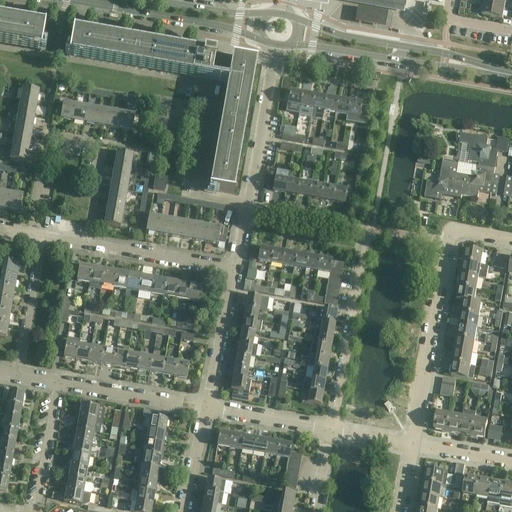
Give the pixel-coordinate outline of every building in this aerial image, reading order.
[(496,0),(484,0),(484,7),(504,11),(505,9),(505,4),(511,4),(511,1),(506,0),(506,2),(496,0)] [(387,13),(357,7),(356,13),(354,23),(384,28),(386,18),(387,13)] [(511,10),(505,9),(504,11),(484,7),(482,16),(503,20),(504,13),(511,14),(511,10)] [(0,42),(40,49),(40,52),(41,52),(45,27),(44,27),(44,30),(0,22),(0,42)] [(215,57),(204,55),(203,58),(73,35),(74,32),(73,32),(69,57),(70,57),(70,54),(231,82),(212,191),(209,190),(209,191),(234,195),(231,194),(254,64),(257,65),(257,64),(232,59),(231,65),(214,62),(215,57)] [(23,89),(21,101),(37,104),(39,92),(23,89)] [(288,105),(287,112),(299,114),(300,108),(302,94),(290,92),(288,105)] [(300,108),(312,110),(314,96),(302,94),(300,108)] [(312,110),(310,118),(322,121),(323,112),(326,98),(314,96),(312,110)] [(335,114),(337,100),(326,98),(323,112),(335,114)] [(347,116),(349,103),(337,100),(335,114),(347,116)] [(37,104),(21,101),(19,113),(35,116),(37,104)] [(349,103),(347,116),(359,118),(358,124),(366,126),(369,108),(361,106),(362,105),(349,103)] [(60,120),(72,122),(75,106),(63,104),(60,120)] [(87,108),(75,106),(72,122),(84,124),(87,108)] [(99,110),(87,108),(84,124),(96,126),(99,110)] [(111,112),(99,110),(96,126),(108,128),(111,112)] [(122,114),(111,112),(108,128),(120,130),(122,114)] [(35,116),(19,113),(17,125),(32,128),(35,116)] [(122,114),(120,130),(132,132),(135,116),(122,114)] [(32,128),(17,125),(15,137),(30,140),(32,128)] [(282,140),(297,143),(298,137),(283,134),(282,140)] [(461,136),(456,136),(457,144),(459,144),(470,146),(468,154),(471,154),(469,165),(495,169),(498,154),(490,152),(491,148),(487,147),(488,140),(461,135),(461,136)] [(12,149),(28,151),(30,140),(15,137),(12,149)] [(280,150),(296,153),(297,147),(281,144),(280,150)] [(28,151),(12,149),(10,161),(26,164),(28,151)] [(117,154),(115,166),(128,168),(131,169),(133,157),(131,156),(117,154)] [(457,175),(459,164),(443,161),(439,184),(427,182),(424,199),(441,201),(442,194),(447,195),(447,190),(462,193),(464,184),(456,183),(457,175)] [(464,184),(462,193),(462,197),(478,199),(480,188),(484,189),(485,185),(492,186),(495,169),(469,165),(459,164),(457,175),(456,183),(464,184)] [(115,166),(113,178),(126,180),(129,181),(131,169),(128,168),(115,166)] [(275,179),(273,192),(285,194),(287,181),(288,173),(277,172),(275,179)] [(113,178),(111,190),(124,192),(127,192),(129,181),(126,180),(113,178)] [(167,180),(156,178),(153,190),(164,192),(167,180)] [(287,181),(285,194),(297,197),(299,183),(287,181)] [(299,183),(297,197),(309,199),(311,185),(311,182),(306,181),(305,184),(299,183)] [(311,185),(309,199),(320,201),(323,187),(316,186),(317,183),(311,182),(311,185)] [(335,189),(332,203),(344,205),(345,198),(351,199),(354,187),(347,186),(346,191),(335,189)] [(320,201),(332,203),(335,189),(323,187),(320,201)] [(111,190),(109,201),(122,204),(125,204),(127,192),(124,192),(111,190)] [(0,192),(0,209),(8,210),(10,195),(0,192)] [(23,197),(10,195),(8,210),(20,213),(23,197)] [(109,201),(107,213),(120,216),(123,216),(125,204),(122,204),(109,201)] [(107,213),(104,225),(118,228),(121,228),(123,216),(120,216),(107,213)] [(158,235),(161,219),(149,217),(146,233),(158,235)] [(173,221),(161,219),(158,235),(170,237),(173,221)] [(184,223),(173,221),(170,237),(182,239),(184,223)] [(196,225),(184,223),(182,239),(193,241),(196,225)] [(208,227),(196,225),(193,241),(205,243),(208,227)] [(208,227),(205,243),(217,245),(218,243),(225,245),(228,231),(220,229),(208,227)] [(270,264),(272,251),(260,249),(258,262),(270,264)] [(272,251),(270,264),(282,267),(284,253),(272,251)] [(466,251),(464,263),(481,266),(483,254),(466,251)] [(284,253),(282,267),(294,269),(296,255),(284,253)] [(296,255),(294,269),(306,271),(308,257),(296,255)] [(308,257),(306,271),(318,273),(320,259),(308,257)] [(502,257),(500,270),(506,271),(509,258),(502,257)] [(320,259),(318,273),(329,275),(330,269),(332,261),(320,259)] [(1,275),(17,277),(19,265),(3,262),(1,275)] [(489,267),(481,266),(464,263),(462,275),(479,278),(487,280),(489,267)] [(77,282),(89,284),(92,269),(79,266),(77,282)] [(89,284),(88,289),(100,291),(101,286),(104,271),(92,269),(89,284)] [(329,275),(341,278),(343,272),(330,269),(329,275)] [(114,288),(116,273),(104,271),(101,286),(114,288)] [(126,290),(129,275),(116,273),(114,288),(126,290)] [(0,274),(0,279),(0,280),(0,282),(0,287),(15,290),(17,277),(1,275),(0,274)] [(138,293),(141,277),(129,275),(126,290),(138,293)] [(328,281),(340,284),(341,278),(329,275),(328,281)] [(459,288),(477,291),(479,278),(462,275),(459,288)] [(151,295),(153,279),(141,277),(138,293),(151,295)] [(163,297),(166,282),(153,279),(151,295),(163,297)] [(176,299),(178,284),(166,282),(163,297),(176,299)] [(188,301),(190,286),(178,284),(176,299),(188,301)] [(190,286),(188,301),(200,303),(203,288),(190,286)] [(15,290),(0,287),(0,299),(12,302),(15,290)] [(268,296),(269,290),(254,287),(252,293),(268,296)] [(327,287),(326,294),(338,296),(339,289),(327,287)] [(457,301),(464,302),(474,303),(477,291),(459,288),(457,301)] [(337,302),(338,296),(326,294),(325,300),(337,302)] [(248,296),(245,308),(259,311),(267,312),(269,300),(248,296)] [(64,298),(62,310),(69,311),(71,299),(64,298)] [(12,302),(0,299),(0,312),(10,314),(12,302)] [(464,302),(462,314),(479,317),(481,305),(474,303),(464,302)] [(243,320),(257,322),(259,311),(245,308),(243,320)] [(317,309),(315,321),(322,322),(335,324),(337,312),(324,310),(317,309)] [(66,325),(69,311),(62,310),(59,323),(66,325)] [(10,314),(0,312),(0,324),(8,326),(10,314)] [(462,314),(460,326),(477,329),(479,317),(462,314)] [(243,320),(241,332),(255,334),(259,335),(261,323),(257,322),(243,320)] [(320,333),(333,336),(335,324),(322,322),(320,333)] [(183,324),(182,330),(195,332),(196,325),(184,323),(183,324)] [(0,338),(6,339),(8,326),(0,324),(0,338)] [(460,326),(458,339),(475,342),(477,329),(460,326)] [(239,343),(253,346),(255,334),(241,332),(239,343)] [(314,332),(312,344),(318,345),(331,348),(333,336),(320,333),(314,332)] [(194,336),(181,334),(180,341),(193,343),(194,336)] [(79,346),(79,342),(79,341),(67,339),(63,359),(76,361),(79,346)] [(458,339),(456,351),(473,354),(475,342),(458,339)] [(239,343),(237,355),(251,357),(254,357),(256,358),(258,347),(253,346),(239,343)] [(312,345),(310,356),(316,357),(329,359),(331,348),(318,345),(318,346),(312,345)] [(79,346),(76,361),(89,363),(91,348),(79,346)] [(89,363),(101,365),(103,350),(91,348),(89,363)] [(116,352),(113,367),(125,369),(128,355),(129,349),(124,348),(123,354),(116,352)] [(101,365),(113,367),(116,352),(103,350),(101,365)] [(473,354),(456,351),(453,363),(470,366),(473,354)] [(125,369),(137,371),(140,357),(128,355),(125,369)] [(235,367),(249,369),(251,357),(237,355),(235,367)] [(137,371),(150,374),(152,359),(140,357),(137,371)] [(314,369),(327,371),(329,359),(316,357),(314,369)] [(150,374),(162,376),(164,361),(152,359),(150,374)] [(162,376),(174,378),(176,363),(164,361),(162,376)] [(189,365),(176,363),(174,378),(187,380),(189,365)] [(453,363),(451,377),(468,380),(473,381),(476,367),(470,366),(453,363)] [(249,369),(235,367),(233,378),(247,381),(249,369)] [(306,367),(304,379),(311,380),(312,380),(325,382),(327,371),(314,369),(306,367)] [(233,378),(231,391),(233,391),(233,392),(232,393),(232,398),(231,399),(231,400),(247,403),(247,402),(248,394),(251,382),(247,381),(233,378)] [(304,379),(302,391),(304,391),(309,392),(323,394),(325,382),(312,380),(311,380),(304,379)] [(274,398),(276,386),(270,385),(268,397),(274,398)] [(22,407),(24,394),(19,393),(20,389),(10,387),(7,404),(22,407)] [(286,388),(280,387),(278,399),(284,400),(286,388)] [(454,392),(441,389),(440,397),(453,399),(454,392)] [(303,397),(301,403),(307,404),(321,406),(323,394),(309,392),(304,391),(302,391),(301,396),(303,397)] [(1,403),(0,410),(0,415),(5,417),(20,419),(22,407),(7,404),(1,403)] [(79,414),(77,418),(79,418),(95,421),(98,410),(99,410),(99,409),(80,406),(80,407),(81,407),(80,414),(79,414)] [(143,411),(142,417),(149,419),(151,419),(149,430),(165,433),(167,422),(168,422),(168,421),(165,421),(166,415),(151,412),(143,411)] [(472,437),(475,420),(476,414),(464,411),(463,418),(460,435),(472,437)] [(114,412),(112,424),(119,425),(121,413),(114,412)] [(447,433),(450,416),(432,413),(431,423),(436,424),(434,430),(447,433)] [(125,414),(123,426),(129,427),(132,415),(125,414)] [(463,418),(450,416),(447,433),(460,435),(463,418)] [(20,419),(5,417),(3,429),(18,431),(20,419)] [(79,418),(77,418),(77,423),(78,423),(77,430),(93,433),(94,427),(101,428),(102,422),(95,421),(79,418)] [(485,439),(488,422),(475,420),(472,437),(485,439)] [(488,440),(494,441),(496,428),(490,427),(488,440)] [(502,429),(497,428),(496,428),(494,441),(500,442),(502,429)] [(1,441),(15,443),(18,431),(3,429),(1,441)] [(75,438),(72,442),(75,442),(91,445),(93,433),(77,430),(76,438),(75,438)] [(149,430),(146,442),(163,445),(165,433),(149,430)] [(217,447),(229,449),(231,436),(219,433),(217,447)] [(243,438),(231,436),(229,449),(241,451),(243,438)] [(245,438),(243,438),(241,451),(253,453),(255,440),(250,439),(250,437),(245,436),(245,438)] [(265,455),(267,442),(255,440),(253,453),(265,455)] [(0,445),(0,453),(13,456),(15,443),(1,441),(0,445)] [(75,442),(72,442),(73,446),(74,447),(73,454),(89,457),(91,445),(75,442)] [(144,454),(161,457),(163,445),(146,442),(144,454)] [(279,444),(267,442),(265,455),(276,457),(279,444)] [(289,459),(290,453),(291,446),(279,444),(276,457),(288,459),(289,459)] [(0,466),(11,468),(13,456),(0,453),(0,466)] [(139,453),(137,466),(142,466),(159,469),(161,457),(144,454),(139,453)] [(69,454),(68,462),(70,462),(69,464),(68,466),(71,466),(87,469),(89,457),(73,454),(69,454)] [(287,465),(286,471),(299,473),(300,467),(287,465)] [(457,465),(455,476),(457,476),(463,477),(465,466),(457,465)] [(0,466),(0,478),(9,480),(11,468),(0,466)] [(66,470),(65,477),(69,478),(85,481),(87,469),(71,466),(68,466),(68,470),(66,470)] [(140,479),(156,482),(159,469),(142,466),(140,479)] [(227,479),(228,473),(213,470),(212,476),(227,479)] [(286,471),(285,477),(298,479),(299,473),(286,471)] [(425,484),(442,487),(442,486),(446,487),(448,476),(444,475),(444,474),(427,471),(425,484)] [(461,490),(463,477),(457,476),(454,489),(461,490)] [(65,477),(64,485),(66,486),(64,490),(67,490),(83,493),(85,481),(69,478),(65,477)] [(285,477),(284,483),(297,485),(298,479),(285,477)] [(0,491),(7,493),(9,480),(0,478),(0,491)] [(463,495),(476,497),(479,480),(466,478),(463,495)] [(138,491),(154,494),(156,482),(140,479),(138,491)] [(207,479),(205,491),(223,495),(225,483),(221,482),(207,479)] [(476,497),(488,499),(491,482),(479,480),(476,497)] [(487,505),(500,507),(504,484),(491,482),(488,499),(487,505)] [(297,485),(284,483),(283,489),(295,491),(297,485)] [(442,487),(425,484),(423,496),(440,499),(442,487)] [(511,485),(504,484),(500,507),(511,509),(511,485)] [(63,502),(63,503),(85,507),(89,505),(91,495),(83,494),(83,493),(67,490),(64,490),(65,494),(66,495),(64,502),(63,502)] [(136,502),(152,505),(154,494),(138,491),(136,502)] [(205,491),(203,503),(217,505),(217,506),(221,506),(223,495),(205,491)] [(281,492),(279,504),(293,507),(295,495),(281,492)] [(440,499),(423,496),(421,508),(438,511),(440,499)] [(151,511),(152,505),(136,502),(134,511),(151,511)] [(217,505),(203,503),(201,511),(215,511),(217,506),(217,505)]
